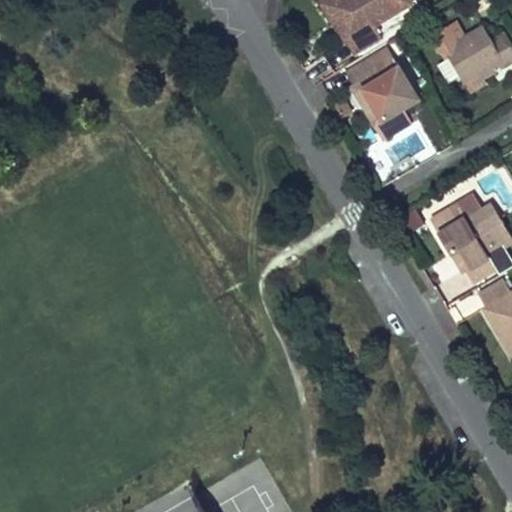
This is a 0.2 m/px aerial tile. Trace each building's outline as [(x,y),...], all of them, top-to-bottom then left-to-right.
[(383,38),(375,26),(411,4),(408,0),(329,0),(323,4),(336,24),(344,18),(355,37),(350,40),(358,54),(383,38)] [(350,40),(355,37),(344,18),(336,24),(342,33),(347,42),(350,40)] [(484,25),(444,48),(464,83),(481,73),(503,60),(506,66),(511,62),(511,43),(505,33),(493,40),(484,25)] [(420,99),(388,47),(347,72),(355,86),(361,83),(372,101),(363,106),(385,141),(414,123),(405,108),(420,99)] [(494,73),(506,66),(503,60),(481,73),(485,79),(494,73)] [(363,106),(372,101),(361,83),(355,86),(352,88),(359,99),(363,106)] [(475,194),(452,208),(460,223),(483,208),(475,194)] [(511,244),(511,235),(492,203),(483,208),(460,223),(452,208),(432,221),(452,255),(461,249),(472,267),(466,271),(475,284),(500,269),(492,256),(511,244)] [(466,271),(472,267),(461,249),(452,255),(457,261),(463,273),(466,271)] [(511,291),(504,278),(479,293),(487,307),(493,304),(504,322),(495,327),(507,347),(511,344),(511,291)] [(495,327),(504,322),(493,304),(487,307),(484,309),(490,318),(495,327)] [(202,511),(194,496),(164,511),(202,511)]
